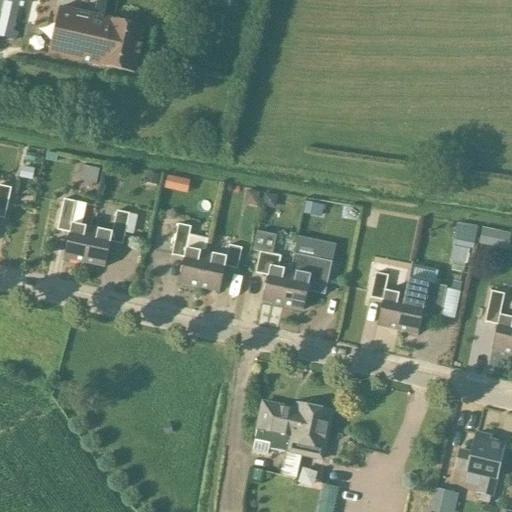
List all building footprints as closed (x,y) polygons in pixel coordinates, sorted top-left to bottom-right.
[(17,6),(18,0),(0,0),(0,37),(17,41),(24,8),(17,6)] [(114,20),(118,1),(111,0),(96,0),(93,15),(59,7),(48,54),(134,74),(145,27),(114,20)] [(97,183),(101,169),(83,165),(80,178),(97,183)] [(33,181),(35,169),(22,166),(19,178),(33,181)] [(0,217),(4,219),(11,188),(0,185),(0,217)] [(85,263),(94,228),(81,226),(86,204),(64,200),(63,203),(57,230),(69,233),(64,259),(85,263)] [(321,217),(324,205),(306,202),(304,214),(321,217)] [(94,228),(85,263),(104,268),(110,242),(122,245),(129,214),(116,211),(112,232),(94,228)] [(454,221),(448,256),(467,259),(472,224),(454,221)] [(198,288),(206,253),(186,248),(191,227),(178,224),(172,255),(183,258),(178,284),(198,288)] [(505,248),(508,231),(479,225),(476,242),(505,248)] [(206,253),(198,288),(219,293),(225,267),(237,270),(242,248),(229,246),(226,257),(206,253)] [(282,306),(290,271),(278,268),(281,257),(260,252),(256,273),(267,276),(262,302),(282,306)] [(290,271),(282,306),(303,311),(307,292),(324,296),(332,262),(294,254),(290,271)] [(430,282),(431,271),(408,268),(407,279),(430,282)] [(397,331),(405,295),(385,291),(388,276),(375,274),(370,298),(382,300),(376,326),(397,331)] [(511,355),(511,353),(511,318),(499,315),(503,295),(491,292),(484,322),(497,324),(491,351),(511,355)] [(405,295),(397,331),(418,335),(423,309),(435,312),(438,299),(425,296),(425,300),(405,295)] [(297,411),(264,404),(254,452),(269,455),(270,450),(289,454),(289,453),(324,460),(330,427),(333,412),(298,405),(297,411)] [(496,478),(504,444),(488,441),(489,437),(476,434),(472,452),(460,448),(455,470),(481,476),(477,494),(480,495),(478,502),(489,505),(490,497),(493,498),(498,478),(496,478)] [(312,485),(314,470),(299,468),(297,483),(312,485)] [(409,490),(415,487),(418,482),(415,475),(410,473),(403,475),(401,481),(403,488),(409,490)] [(455,511),(460,494),(436,488),(430,511),(455,511)]
